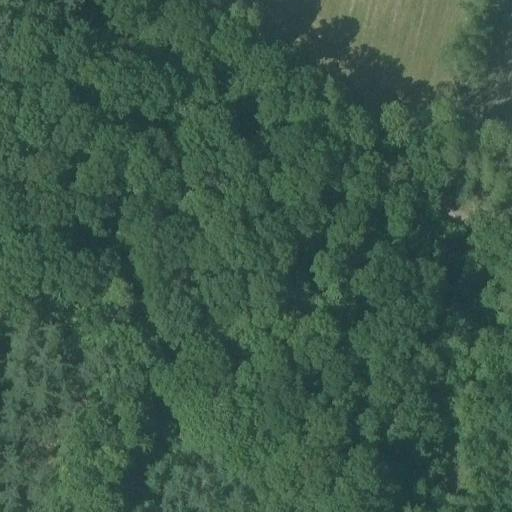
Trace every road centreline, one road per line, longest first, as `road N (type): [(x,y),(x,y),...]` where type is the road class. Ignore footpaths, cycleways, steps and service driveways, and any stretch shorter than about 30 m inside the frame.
road 1 (track): [(511,244),(137,0)]
road 2 (track): [(0,317),(137,394),(310,511)]
